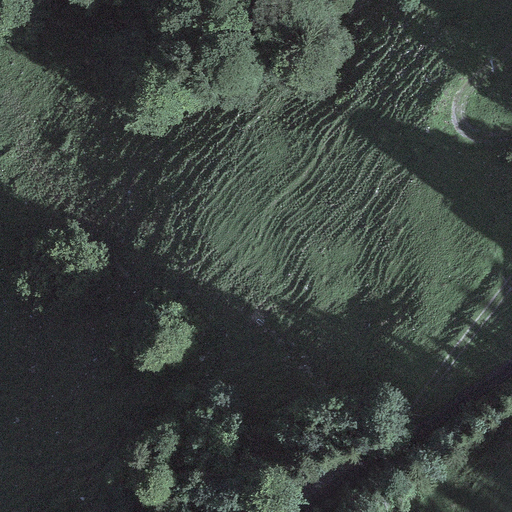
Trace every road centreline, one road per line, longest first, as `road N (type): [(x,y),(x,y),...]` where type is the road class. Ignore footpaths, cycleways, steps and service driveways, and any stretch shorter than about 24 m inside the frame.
road 1 (unclassified): [(284,511),(511,370)]
road 2 (track): [(511,280),(429,380),(384,452)]
road 3 (track): [(511,44),(465,88),(465,104),(479,120),(511,116)]
